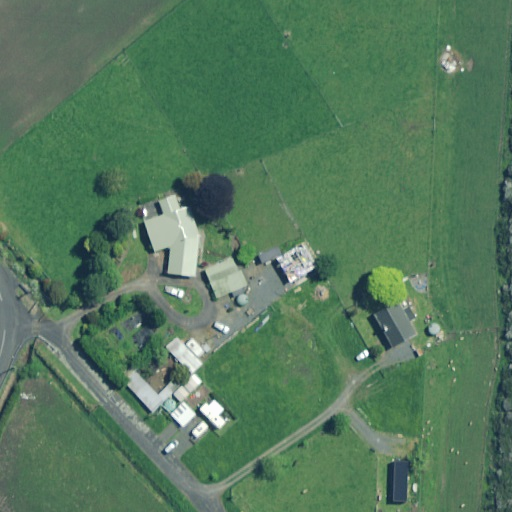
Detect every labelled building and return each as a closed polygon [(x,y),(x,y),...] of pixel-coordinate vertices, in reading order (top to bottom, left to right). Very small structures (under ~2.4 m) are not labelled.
[(189,206),(184,193),(160,201),(164,215),(145,221),(155,252),(172,246),(169,274),(195,276),(198,246),(202,247),(204,232),(197,230),(189,206)] [(247,285),(234,257),(205,269),(218,298),(247,285)] [(416,335),(398,303),(374,315),(393,348),(416,335)] [(192,374),(202,364),(196,359),(204,351),(192,339),(185,347),(176,338),(166,348),(192,374)] [(158,396),(131,367),(120,377),(147,406),(153,412),(173,393),(167,387),(158,396)] [(184,384),(191,392),(202,382),(195,375),(184,384)]
